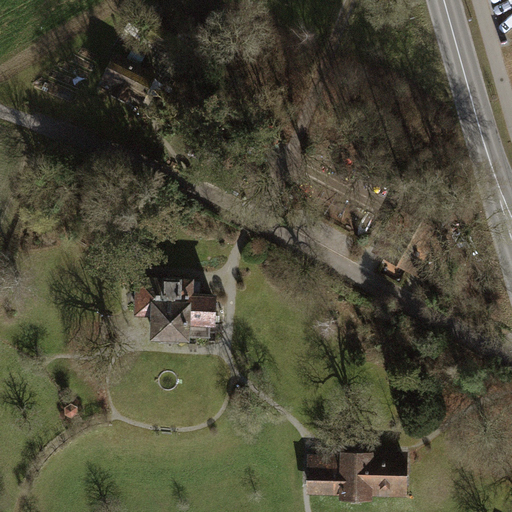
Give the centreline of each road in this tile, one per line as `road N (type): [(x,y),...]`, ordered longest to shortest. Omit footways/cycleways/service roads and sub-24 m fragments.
road 1 (track): [(511,352),(496,351),(257,219),(0,105)]
road 2 (track): [(257,219),(351,0)]
road 3 (primary): [(444,0),(511,221)]
